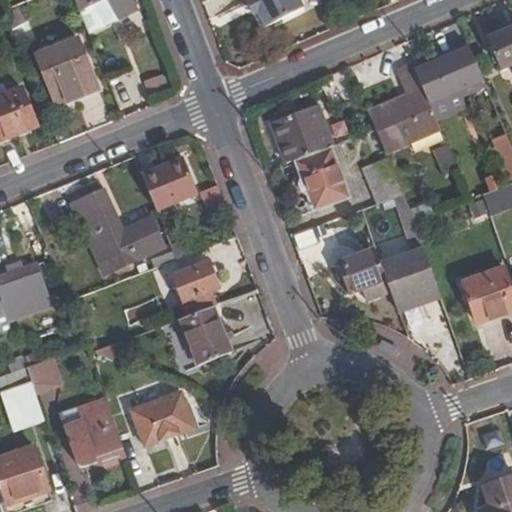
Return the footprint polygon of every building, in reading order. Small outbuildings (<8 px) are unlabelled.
[(137,10),(132,0),(80,0),(94,31),(137,10)] [(259,13),(252,0),(250,0),(248,1),(255,16),(259,13)] [(252,0),(259,13),(267,29),(305,9),(300,0),(252,0)] [(4,17),(11,35),(29,27),(22,10),(4,17)] [(511,68),(511,31),(489,41),(502,73),(511,68)] [(98,91),(78,42),(37,59),(57,108),(98,91)] [(483,80),(469,47),(415,70),(429,103),(483,80)] [(415,70),(413,65),(397,72),(406,96),(367,111),(376,132),(385,154),(441,131),(429,103),(415,70)] [(137,105),(128,85),(117,89),(125,110),(137,105)] [(21,90),(0,98),(0,144),(37,129),(21,90)] [(271,123),(286,164),(336,146),(321,105),(271,123)] [(511,185),(511,147),(507,136),(493,142),(511,186),(511,185)] [(348,199),(330,151),(296,164),(314,211),(348,199)] [(184,157),(141,175),(157,212),(199,195),(184,157)] [(403,196),(387,159),(363,169),(377,206),(403,196)] [(199,190),(205,206),(221,201),(215,184),(199,190)] [(495,210),(511,204),(508,193),(491,199),(495,210)] [(150,224),(121,235),(105,194),(73,206),(102,277),(162,254),(150,224)] [(482,198),(466,204),(472,219),(487,213),(482,198)] [(409,210),(414,222),(439,213),(434,201),(409,210)] [(405,213),(391,218),(396,230),(410,224),(405,213)] [(348,295),(386,282),(380,266),(373,247),(335,261),(348,295)] [(395,307),(438,292),(424,249),(380,266),(386,282),(395,307)] [(187,317),(213,307),(214,306),(209,294),(217,291),(208,265),(173,279),(187,317)] [(37,266),(0,278),(0,289),(5,303),(23,297),(21,290),(42,282),(37,266)] [(462,283),(477,324),(511,311),(511,292),(503,268),(462,283)] [(0,338),(13,333),(0,301),(0,338)] [(187,317),(180,320),(198,367),(231,354),(213,307),(187,317)] [(99,361),(123,358),(121,343),(97,347),(99,361)] [(25,365),(35,394),(62,384),(51,356),(25,365)] [(28,380),(1,389),(15,430),(42,420),(28,380)] [(131,412),(145,447),(192,427),(178,393),(131,412)] [(88,467),(125,454),(105,399),(59,415),(76,464),(79,467),(82,468),(88,467)] [(32,449),(0,459),(0,490),(6,507),(48,492),(32,449)] [(511,511),(511,480),(485,489),(492,511),(488,511),(511,511)]
